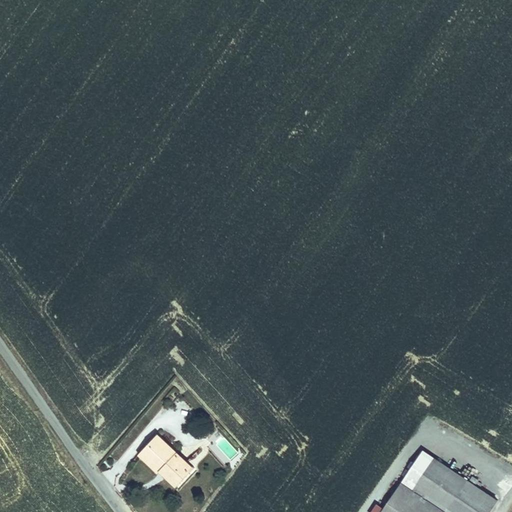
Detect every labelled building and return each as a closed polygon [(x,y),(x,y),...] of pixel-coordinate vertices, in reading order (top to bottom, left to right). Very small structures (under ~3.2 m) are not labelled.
[(159,429),(143,445),(163,464),(164,463),(181,480),(192,469),(185,463),(189,459),(159,429)] [(231,458),(237,451),(222,438),(216,445),(231,458)] [(163,464),(143,445),(140,449),(159,468),(160,467),(177,484),(181,480),(164,463),(163,464)] [(489,511),(497,500),(480,488),(469,481),(423,450),(384,509),(381,511),(489,511)] [(196,465),(189,459),(185,463),(192,469),(196,465)] [(472,476),(469,481),(480,488),(482,484),(478,481),(479,481),(472,476)]
